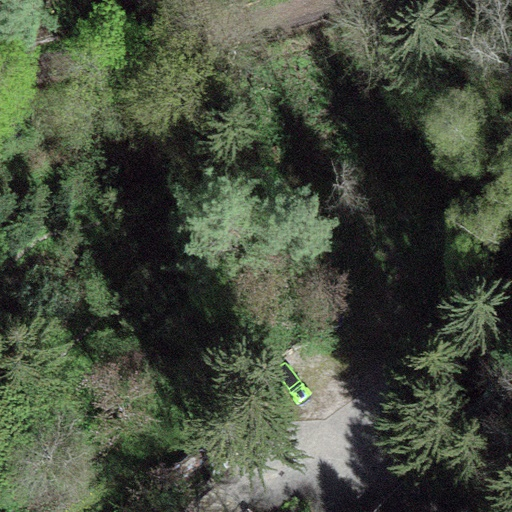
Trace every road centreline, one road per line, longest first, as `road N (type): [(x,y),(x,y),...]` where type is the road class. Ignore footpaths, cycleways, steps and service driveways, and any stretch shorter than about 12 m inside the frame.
road 1 (track): [(0,89),(347,0)]
road 2 (track): [(326,511),(353,450),(416,365),(511,283)]
